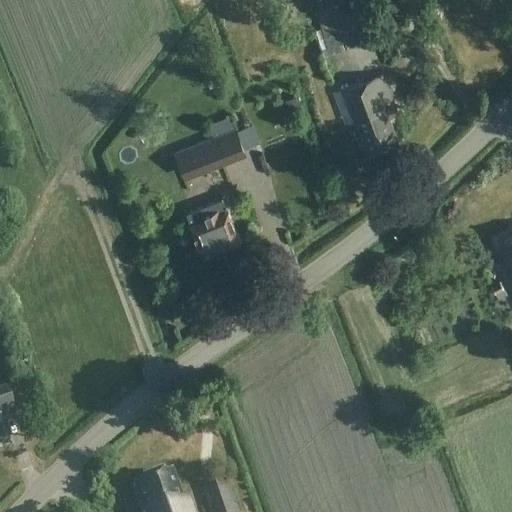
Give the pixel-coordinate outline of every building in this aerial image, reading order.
[(330,0),(311,0),(319,28),(313,31),(314,41),(316,42),(319,49),(323,58),(328,57),(353,47),(351,40),(352,39),(360,37),(352,16),(349,17),(341,0),(339,0),(331,3),(330,0)] [(357,0),(350,3),(349,3),(354,17),(373,10),(369,0),(357,0)] [(367,153),(398,142),(389,118),(397,115),(382,74),(336,91),(345,117),(353,114),(367,153)] [(295,96),(284,100),(288,112),(299,108),(295,96)] [(212,137),(174,153),(183,175),(184,179),(204,171),(211,168),(222,164),(220,160),(212,137)] [(269,140),(261,143),(266,157),(274,154),(269,140)] [(222,199),(186,213),(190,224),(203,256),(240,242),(227,210),(222,199)] [(511,237),(500,244),(511,267),(511,275),(507,278),(511,287),(511,237)] [(491,287),(497,298),(506,293),(499,282),(491,287)] [(0,440),(5,439),(0,424),(0,421),(15,416),(6,390),(0,392),(0,440)] [(182,501),(172,474),(136,486),(145,511),(191,511),(187,499),(182,501)] [(203,490),(210,511),(236,511),(226,482),(203,490)]
